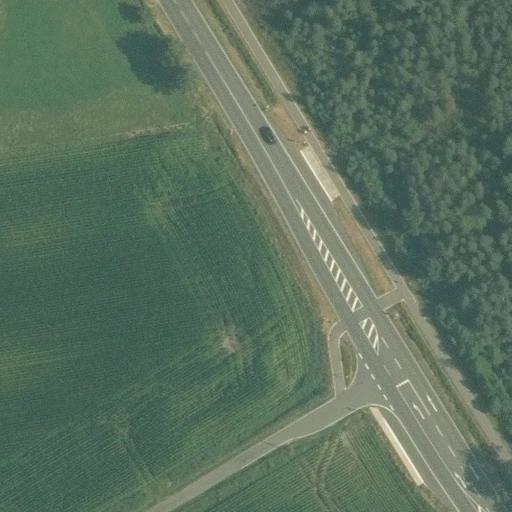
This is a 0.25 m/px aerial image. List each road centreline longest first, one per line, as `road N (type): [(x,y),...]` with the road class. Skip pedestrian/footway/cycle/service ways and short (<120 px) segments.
road 1 (primary): [(392,357),(173,0)]
road 2 (unclassified): [(392,357),(144,511)]
road 3 (primary): [(489,511),(392,357)]
